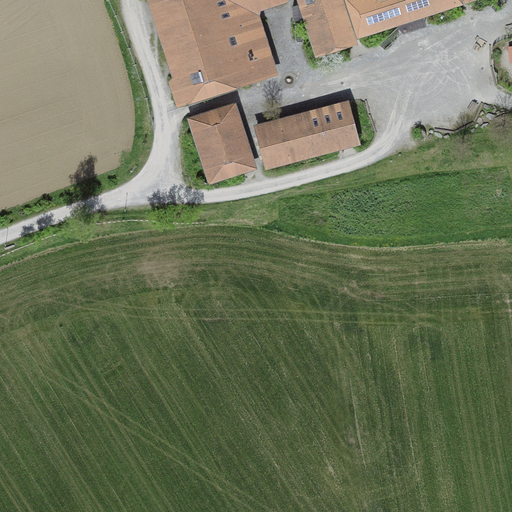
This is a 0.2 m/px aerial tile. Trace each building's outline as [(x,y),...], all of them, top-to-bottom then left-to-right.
[(149,0),(161,35),(176,80),(172,81),(180,108),(281,76),(261,13),(290,3),(289,0),(149,0)] [(318,54),(360,41),(345,0),(299,0),(301,3),(318,54)] [(458,0),(351,0),(364,39),(413,23),(461,7),(458,0)] [(466,73),(493,72),(492,52),(465,53),(466,73)] [(304,113),(256,126),(268,170),(362,146),(351,101),(304,113)] [(236,105),(189,120),(210,185),(256,170),(245,135),(236,105)]
